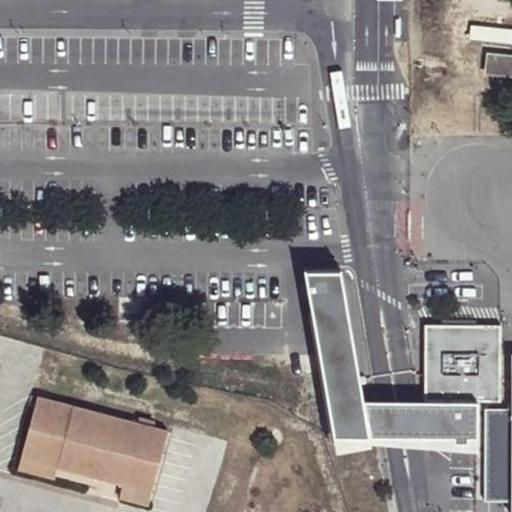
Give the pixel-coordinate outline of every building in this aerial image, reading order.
[(511,58),(487,55),(483,77),(511,80),(511,58)] [(304,282),(310,315),(346,308),(340,275),(304,282)] [(430,443),(426,406),(398,405),(364,405),(346,308),(310,315),(333,449),(404,445),(430,443)] [(439,329),(425,330),(426,406),(430,443),(453,442),(453,448),(468,447),(468,442),(477,441),(476,404),(484,404),(500,403),(499,329),(476,329),(476,338),(440,338),(439,329)] [(476,329),(439,329),(440,338),(476,338),(476,329)] [(511,361),(511,410),(511,416),(484,416),(485,497),(511,496),(511,361)] [(20,458),(59,469),(133,488),(130,500),(149,505),(169,430),(36,396),(20,458)]
